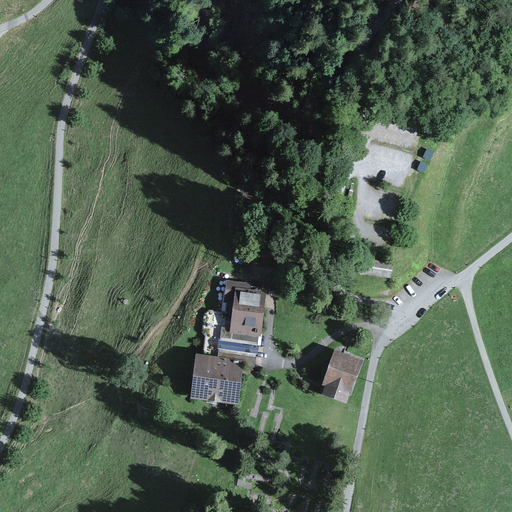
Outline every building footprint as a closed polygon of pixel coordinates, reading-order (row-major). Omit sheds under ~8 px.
[(253,260),(253,276),(265,276),(265,288),(274,288),(275,246),(259,245),(258,260),(253,260)] [(362,259),(360,272),(390,277),(392,264),(362,259)] [(205,344),(204,358),(238,363),(246,364),(248,345),(255,346),(262,295),(259,294),(260,289),(232,285),(231,290),(228,290),(225,313),(209,311),(205,314),(201,344),(205,344)] [(348,390),(358,363),(336,355),(327,383),(328,383),(325,393),(344,400),(347,390),(348,390)] [(237,375),(238,363),(204,358),(200,357),(195,396),(233,401),(237,375)]
